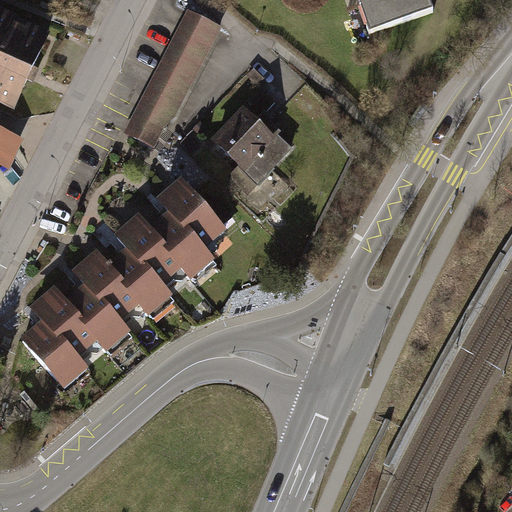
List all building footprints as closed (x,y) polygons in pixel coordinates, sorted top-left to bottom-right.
[(355,0),(370,42),(434,19),(426,0),(355,0)] [(185,6),(123,133),(153,148),(162,131),(170,135),(224,25),(185,6)] [(2,15),(0,14),(0,106),(19,116),(55,41),(21,24),(23,21),(4,12),(2,15)] [(261,92),(213,140),(255,182),(287,150),(257,120),(273,104),(261,92)] [(420,102),(408,123),(416,128),(429,107),(420,102)] [(0,169),(10,175),(23,147),(0,136),(0,169)] [(228,231),(182,178),(159,198),(171,212),(152,229),(185,267),(195,279),(217,260),(207,248),(228,231)] [(185,267),(152,229),(140,215),(118,234),(130,248),(109,265),(142,304),(152,315),(175,296),(165,285),(185,267)] [(142,304),(109,265),(97,252),(75,271),(87,285),(67,302),(100,341),(110,352),(132,333),(122,321),(142,304)] [(100,341),(67,302),(55,289),(33,308),(44,322),(22,341),(65,391),(89,370),(79,358),(100,341)]
